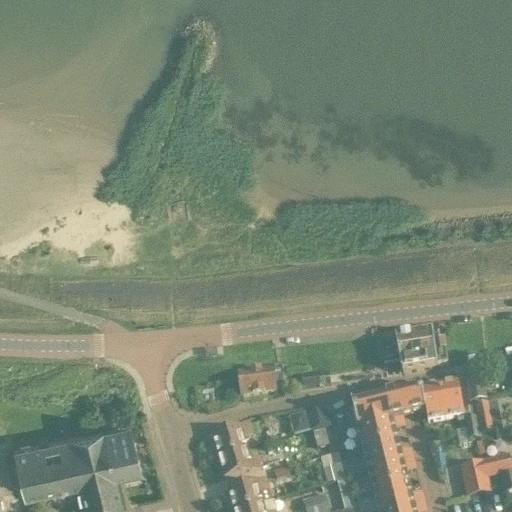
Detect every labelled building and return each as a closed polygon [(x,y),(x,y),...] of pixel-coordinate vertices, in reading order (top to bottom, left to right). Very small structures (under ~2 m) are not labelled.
[(433,333),(397,339),(403,376),(449,368),(444,341),(435,343),(433,333)] [(243,401),(277,396),(275,385),(284,384),(282,369),(238,373),(243,401)] [(322,375),(323,385),(323,387),(331,386),(329,374),(322,375)] [(322,375),(303,377),(305,389),(320,387),(320,386),(323,385),(322,375)] [(470,405),(486,402),(481,378),(466,381),(470,405)] [(464,420),(459,386),(423,392),(427,416),(429,425),(464,420)] [(426,416),(427,416),(423,392),(423,391),(422,391),(422,392),(406,396),(354,409),(354,408),(353,408),(358,431),(404,420),(404,421),(412,419),(426,415),(426,416)] [(479,419),(483,438),(495,436),(491,416),(489,406),(477,408),(479,419)] [(311,434),(330,429),(326,412),(307,417),(311,434)] [(358,431),(364,453),(398,444),(395,433),(406,430),(404,421),(404,420),(358,431)] [(481,442),(477,420),(464,422),(468,444),(481,442)] [(129,425),(13,450),(23,497),(80,485),(86,511),(106,511),(122,508),(115,478),(139,473),(129,425)] [(219,461),(248,453),(245,441),(254,439),(252,429),(213,440),(219,461)] [(329,448),(325,433),(313,435),(317,451),(329,448)] [(364,453),(369,474),(414,463),(412,453),(401,455),(398,444),(364,453)] [(248,453),(219,461),(225,482),(263,471),(261,461),(251,464),(248,453)] [(488,480),(511,474),(511,469),(510,458),(462,469),(468,499),(491,494),(488,480)] [(369,474),(374,496),(409,487),(406,476),(417,473),(414,463),(369,474)] [(336,485),(346,482),(342,466),(332,469),(336,485)] [(511,477),(500,480),(504,499),(511,496),(511,477)] [(349,483),(338,486),(345,511),(352,511),(353,511),(357,511),(349,483)] [(233,511),(245,511),(263,507),(260,496),(270,493),(267,484),(229,494),(233,511)] [(374,496),(378,511),(400,511),(425,506),(422,496),(411,498),(409,487),(374,496)] [(303,505),(305,511),(329,511),(325,499),(303,505)]
